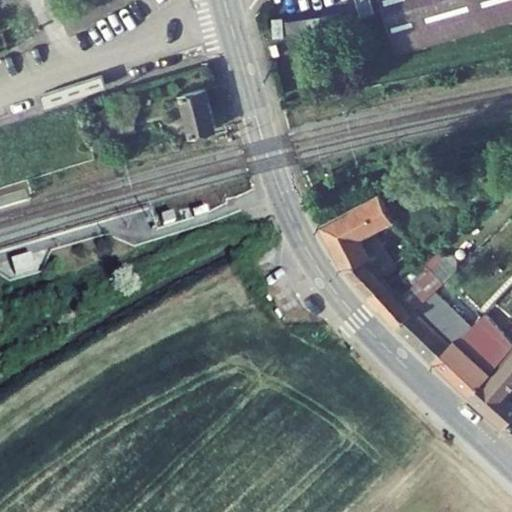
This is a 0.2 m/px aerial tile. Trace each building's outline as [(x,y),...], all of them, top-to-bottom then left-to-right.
[(511,0),(383,0),(396,47),(511,17),(511,0)] [(205,91),(175,101),(185,137),(216,127),(205,91)] [(380,195),(324,227),(351,276),(384,305),(422,266),(414,259),(395,282),(369,259),(375,257),(364,237),(394,220),(380,195)] [(27,257),(9,263),(13,276),(32,271),(27,257)] [(384,305),(408,325),(424,306),(409,292),(428,271),(422,266),(384,305)] [(451,330),(424,306),(408,325),(446,359),(475,324),(465,315),(451,330)] [(446,359),(483,391),(500,371),(474,348),(486,334),(475,324),(446,359)] [(483,391),(511,416),(511,356),(500,371),(483,391)]
